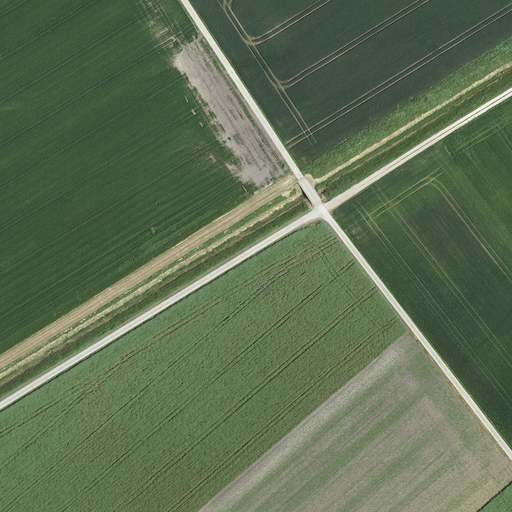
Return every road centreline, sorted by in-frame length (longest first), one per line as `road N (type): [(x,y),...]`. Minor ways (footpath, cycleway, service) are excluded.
road 1 (track): [(511,91),(0,406)]
road 2 (track): [(303,180),(511,455)]
road 3 (track): [(303,180),(184,0)]
